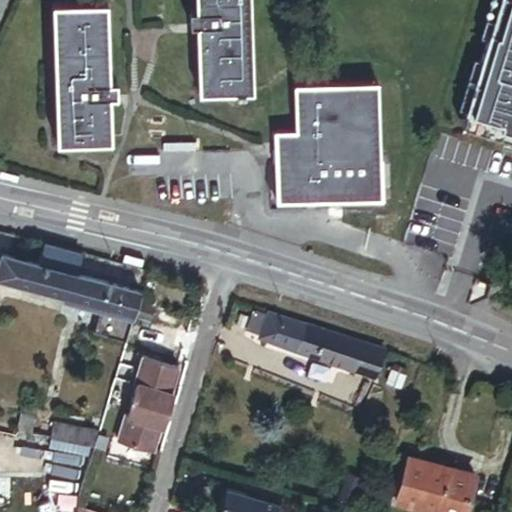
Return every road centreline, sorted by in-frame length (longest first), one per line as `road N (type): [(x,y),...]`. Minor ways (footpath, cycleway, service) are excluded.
road 1 (tertiary): [(230,254),(511,352)]
road 2 (residential): [(230,254),(155,511)]
road 3 (tertiary): [(0,198),(230,254)]
